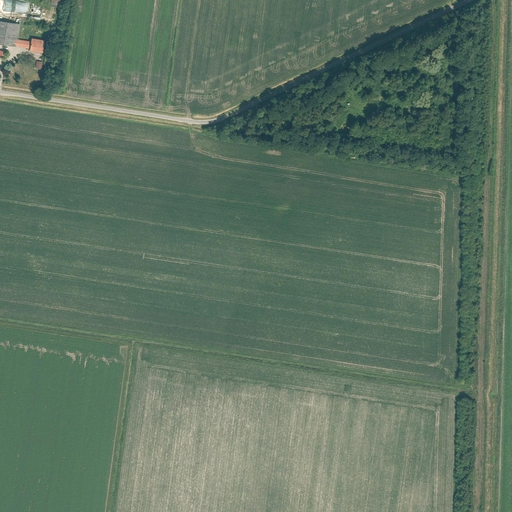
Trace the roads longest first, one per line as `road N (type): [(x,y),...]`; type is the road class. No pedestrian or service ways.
road 1 (track): [(493,0),(476,511)]
road 2 (residential): [(0,93),(206,122),(469,0)]
